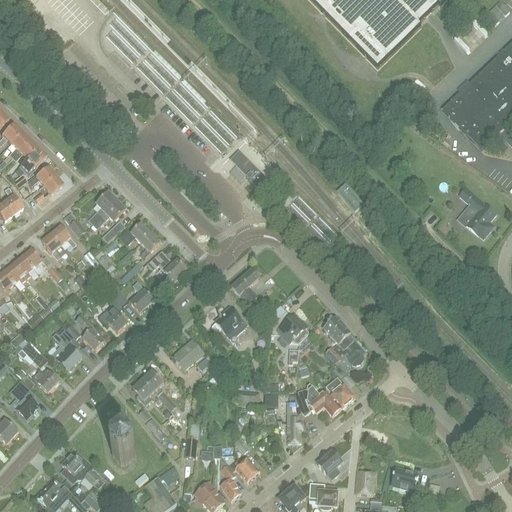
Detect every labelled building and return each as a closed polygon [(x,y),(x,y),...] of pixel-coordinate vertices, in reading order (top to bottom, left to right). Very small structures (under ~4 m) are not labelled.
[(308,0),(377,71),(421,28),(419,26),(438,7),(440,10),(450,0),(308,0)] [(485,17),(494,28),(499,24),(497,22),(503,17),(505,18),(509,14),(500,4),(485,17)] [(468,22),(455,34),(457,37),(470,25),(468,22)] [(487,35),(474,22),(472,25),(484,38),(487,35)] [(466,54),(469,52),(457,39),(454,41),(466,54)] [(481,152),(511,122),(511,46),(443,112),(481,152)] [(0,130),(9,122),(0,113),(0,130)] [(146,126),(151,123),(144,113),(139,116),(146,126)] [(10,146),(21,134),(13,126),(2,138),(3,139),(0,142),(0,148),(1,149),(7,143),(10,146)] [(7,166),(30,142),(21,134),(10,146),(15,151),(4,163),(7,166)] [(27,162),(38,150),(30,142),(7,166),(1,172),(5,176),(17,164),(16,163),(22,157),(27,162)] [(35,171),(47,159),(38,150),(27,162),(25,164),(20,169),(28,177),(35,170),(35,171)] [(238,167),(236,169),(247,179),(246,180),(250,183),(252,181),(262,192),(268,185),(265,182),(267,180),(246,159),(244,161),(238,167)] [(43,188),(56,178),(48,168),(35,179),(28,184),(31,188),(39,183),(43,188)] [(22,177),(13,185),(18,191),(27,183),(22,177)] [(63,187),(56,178),(43,188),(50,198),(63,187)] [(337,195),(354,215),(363,207),(346,187),(337,195)] [(23,211),(14,197),(8,190),(4,193),(9,200),(4,204),(13,218),(23,211)] [(466,190),(459,198),(470,208),(464,215),(471,221),(466,227),(478,238),(478,237),(483,241),(491,232),(488,230),(491,226),(489,224),(496,216),(466,190)] [(93,227),(117,203),(114,200),(115,198),(111,193),(109,195),(108,194),(96,206),(101,210),(92,219),(96,223),(92,226),(93,227)] [(31,197),(26,200),(33,209),(38,205),(37,205),(44,199),(41,195),(34,200),(31,197)] [(126,212),(125,211),(127,210),(122,205),(121,207),(117,203),(93,227),(97,231),(109,219),(114,224),(126,212)] [(13,218),(4,204),(0,207),(0,206),(0,219),(4,225),(13,218)] [(76,223),(69,228),(79,240),(86,235),(76,223)] [(120,224),(108,235),(102,240),(108,246),(114,240),(126,229),(120,224)] [(141,246),(151,235),(141,226),(132,235),(128,231),(119,240),(127,248),(135,240),(141,246)] [(62,228),(52,236),(62,248),(68,243),(73,250),(76,247),(71,241),(72,240),(62,228)] [(160,245),(151,235),(141,246),(146,251),(140,258),(143,261),(150,255),(160,245)] [(62,248),(52,236),(42,244),(52,256),(57,262),(61,260),(56,253),(62,248)] [(110,259),(121,249),(115,242),(104,253),(110,259)] [(32,251),(23,259),(33,271),(38,276),(46,270),(49,274),(54,269),(46,258),(41,262),(32,251)] [(176,262),(173,265),(162,253),(146,267),(153,273),(158,268),(164,274),(174,284),(186,272),(176,262)] [(97,275),(103,271),(89,254),(84,258),(89,265),(88,266),(90,269),(91,268),(96,275),(97,274),(97,275)] [(109,275),(119,267),(117,265),(114,268),(112,267),(114,266),(106,257),(98,263),(109,275)] [(33,271),(23,259),(14,266),(24,278),(27,281),(31,278),(28,275),(33,271)] [(135,277),(143,269),(139,265),(131,272),(130,272),(121,281),(125,284),(134,276),(135,277)] [(24,278),(14,266),(5,274),(15,286),(19,282),(21,285),(22,285),(26,282),(23,279),(24,278)] [(63,280),(58,273),(54,269),(49,274),(48,274),(57,285),(63,280)] [(231,290),(238,298),(247,308),(258,299),(249,289),(258,280),(251,272),(231,290)] [(15,286),(5,274),(0,277),(0,286),(6,293),(8,296),(12,294),(12,295),(18,290),(14,286),(15,286)] [(145,292),(145,293),(138,284),(132,289),(139,297),(131,305),(139,315),(154,302),(145,292)] [(119,294),(113,299),(122,309),(127,304),(119,294)] [(42,313),(39,316),(45,323),(54,315),(48,308),(39,297),(33,302),(42,313)] [(127,326),(119,316),(123,311),(121,309),(122,309),(113,299),(107,304),(112,309),(108,313),(113,320),(108,324),(117,335),(127,326)] [(48,307),(53,313),(61,307),(56,300),(48,307)] [(215,325),(216,326),(211,329),(217,336),(221,332),(226,339),(232,334),(233,335),(243,326),(235,316),(232,318),(227,312),(219,319),(220,321),(215,325)] [(37,316),(27,326),(34,334),(45,324),(37,316)] [(272,326),(271,337),(274,337),(278,334),(289,346),(306,330),(294,317),(284,326),(279,320),(272,326)] [(336,320),(324,332),(333,342),(332,343),(332,344),(333,345),(335,346),(335,345),(338,347),(334,351),(332,349),(324,356),(336,367),(342,374),(350,366),(352,367),(354,367),(356,367),(359,367),(360,366),(362,364),(363,362),(363,360),(363,357),(362,355),(365,352),(355,342),(350,336),(336,320)] [(105,343),(93,332),(95,330),(87,322),(81,329),(87,336),(83,340),(95,353),(105,343)] [(68,324),(63,329),(76,343),(82,337),(72,327),(71,327),(68,324)] [(26,341),(34,334),(27,326),(19,333),(26,341)] [(82,360),(74,353),(80,348),(76,343),(63,329),(55,338),(61,344),(59,347),(60,349),(50,359),(57,366),(59,364),(69,374),(82,360)] [(315,330),(307,338),(312,342),(320,334),(315,330)] [(26,341),(19,333),(11,340),(18,348),(19,347),(22,351),(29,345),(29,344),(26,341)] [(317,347),(312,342),(307,338),(302,343),(299,346),(298,356),(300,359),(299,371),(301,371),(306,370),(309,368),(301,360),(310,352),(311,353),(317,347)] [(192,343),(173,359),(185,372),(203,356),(192,343)] [(29,345),(22,351),(22,352),(40,371),(48,363),(41,355),(40,356),(29,345)] [(200,365),(203,373),(210,370),(207,362),(200,365)] [(20,371),(16,376),(21,380),(25,376),(20,371)] [(44,377),(40,373),(33,381),(48,395),(59,384),(48,373),(44,377)] [(152,373),(142,382),(157,398),(158,398),(163,394),(159,389),(163,385),(152,373)] [(355,401),(348,392),(344,386),(342,387),(337,381),(326,390),(331,396),(332,396),(330,398),(341,412),(355,401)] [(149,399),(153,394),(157,398),(142,382),(133,391),(138,397),(135,399),(145,409),(152,402),(149,399)] [(35,399),(20,385),(16,389),(12,394),(23,404),(22,405),(15,412),(26,423),(32,417),(33,418),(38,413),(37,411),(39,410),(31,403),(35,399)] [(332,396),(331,396),(326,390),(324,392),(325,393),(323,395),(319,398),(310,387),(307,389),(307,391),(298,394),(299,397),(295,398),(301,415),(304,419),(311,414),(307,408),(305,402),(307,402),(307,405),(308,406),(309,406),(308,407),(315,416),(323,409),(331,419),(341,412),(330,398),(332,396)] [(177,408),(163,394),(158,398),(157,399),(170,413),(177,408)] [(275,399),(275,409),(285,409),(284,398),(275,399)] [(145,425),(151,419),(144,411),(138,417),(145,425)] [(301,417),(289,417),(289,427),(287,427),(287,445),(300,445),(300,431),(303,431),(303,421),(301,421),(301,417)] [(6,422),(4,424),(0,421),(0,441),(6,447),(18,434),(6,422)] [(160,444),(169,435),(164,430),(161,432),(160,430),(161,429),(153,421),(147,426),(154,434),(152,435),(160,444)] [(192,426),(191,435),(200,436),(201,427),(192,426)] [(185,461),(196,462),(197,441),(187,440),(185,461)] [(233,446),(242,456),(249,451),(240,440),(233,446)] [(112,452),(112,457),(120,467),(125,467),(135,459),(135,454),(127,444),(123,444),(112,452)] [(337,470),(342,465),(333,454),(328,458),(322,462),(323,463),(318,467),(327,478),(331,483),(341,475),(337,470)] [(101,481),(91,471),(92,470),(89,465),(78,455),(74,459),(73,457),(68,462),(67,461),(61,467),(66,471),(62,475),(73,486),(77,481),(83,481),(84,479),(94,489),(98,492),(105,485),(101,481)] [(235,485),(233,486),(231,483),(236,478),(236,477),(221,460),(221,458),(220,458),(220,472),(220,473),(228,483),(221,488),(223,492),(231,504),(241,496),(235,485)] [(248,460),(242,466),(237,461),(229,468),(221,458),(221,460),(236,477),(234,474),(236,472),(247,485),(260,474),(248,460)] [(162,478),(168,488),(183,479),(177,469),(162,478)] [(415,489),(418,477),(396,472),(391,488),(413,494),(410,504),(419,506),(423,491),(415,489)] [(373,497),(375,474),(357,473),(356,496),(373,497)] [(144,490),(152,501),(160,511),(168,511),(176,506),(158,480),(144,490)] [(209,511),(214,511),(224,504),(208,484),(194,495),(198,500),(199,499),(209,511)] [(61,494),(62,494),(53,485),(44,495),(42,493),(36,500),(46,509),(45,510),(47,511),(56,511),(66,501),(74,508),(77,511),(86,511),(70,494),(66,498),(61,494)] [(320,509),(320,510),(322,511),(324,511),(326,511),(328,511),(330,510),(330,509),(337,510),(338,495),(324,494),(325,487),(310,486),(309,500),(318,501),(318,508),(320,509)] [(282,498),(278,501),(285,508),(282,511),(283,511),(301,511),(304,510),(300,504),(305,499),(294,487),(291,490),(282,497),(282,498)] [(88,497),(84,502),(94,511),(98,511),(101,509),(88,497)] [(160,511),(152,501),(144,507),(147,511),(160,511)]
